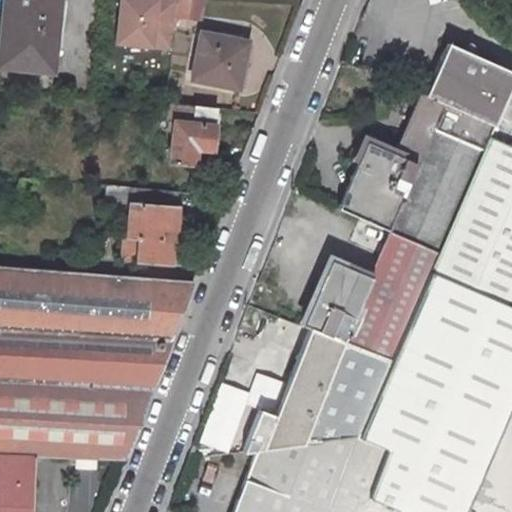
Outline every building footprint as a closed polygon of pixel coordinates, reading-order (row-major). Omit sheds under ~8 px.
[(6,0),(1,66),(36,70),(53,72),(57,33),(63,34),(63,24),(57,24),(59,0),(6,0)] [(155,0),(155,2),(137,0),(122,0),(117,44),(172,50),(175,20),(177,0),(175,0),(155,0)] [(175,20),(194,21),(196,0),(177,0),(175,20)] [(245,47),(197,41),(192,88),(240,93),(245,47)] [(488,139),(505,99),(511,81),(511,74),(445,47),(414,121),(433,129),(418,165),(370,145),(342,212),(390,231),(389,235),(439,255),(488,139)] [(0,100),(9,102),(10,90),(0,89),(0,100)] [(170,103),(168,126),(175,127),(215,132),(218,108),(170,103)] [(175,135),(172,166),(196,168),(196,167),(198,152),(212,153),(213,153),(215,132),(175,127),(175,135)] [(511,149),(488,139),(439,255),(432,270),(511,304),(511,149)] [(196,167),(211,168),(212,153),(198,152),(196,167)] [(122,240),(120,264),(166,267),(168,245),(173,245),(176,197),(129,193),(126,240),(122,240)] [(370,281),(329,264),(320,286),(303,330),(310,333),(392,366),(432,270),(439,255),(389,235),(370,281)] [(511,304),(432,270),(392,366),(362,438),(389,449),(369,501),(396,511),(468,511),(511,409),(511,304)] [(193,287),(0,271),(0,332),(171,344),(193,287)] [(0,459),(36,461),(123,465),(151,394),(171,344),(0,332),(0,459)] [(332,511),(362,438),(392,366),(310,333),(263,452),(256,453),(233,511),(332,511)] [(248,391),(218,381),(197,443),(227,452),(243,402),(261,408),(271,378),(254,373),(248,391)] [(362,438),(332,511),(365,511),(369,501),(389,449),(362,438)] [(0,511),(33,511),(36,461),(0,459),(0,511)]
